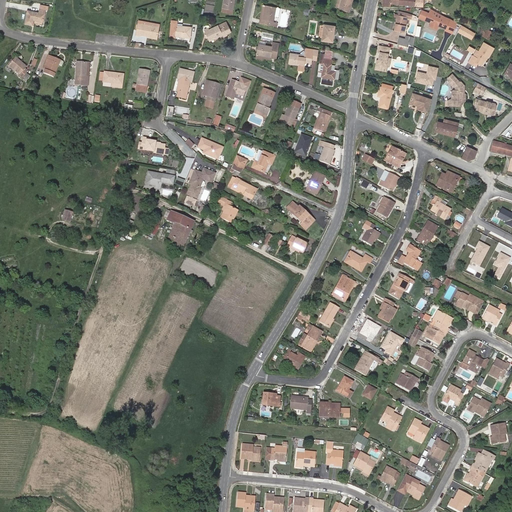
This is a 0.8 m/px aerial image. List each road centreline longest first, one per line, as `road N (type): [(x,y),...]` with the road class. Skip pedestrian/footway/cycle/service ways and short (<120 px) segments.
road 1 (residential): [(425,149),(405,221),(321,379),(251,372)]
road 2 (tertiary): [(251,372),(337,219),(352,113)]
road 3 (residential): [(422,511),(463,434),(432,399),(465,341),(484,338),(511,350)]
road 4 (residential): [(224,476),(351,489),(391,511)]
road 5 (residential): [(2,32),(168,53)]
road 6 (residential): [(239,62),(352,113)]
